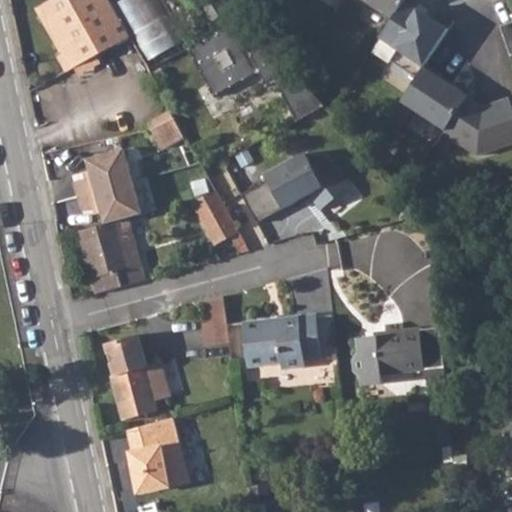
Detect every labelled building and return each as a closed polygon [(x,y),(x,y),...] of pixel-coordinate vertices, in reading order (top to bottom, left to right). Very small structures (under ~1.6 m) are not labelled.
[(130,37),(110,0),(54,0),(38,9),(62,54),(57,56),(66,73),(130,37)] [(118,0),(152,59),(184,41),(160,0),(118,0)] [(221,0),(197,0),(210,21),(228,11),(221,0)] [(362,0),(392,19),(404,0),(362,0)] [(448,29),(404,0),(392,19),(380,38),(398,50),(391,60),(417,77),(426,64),(448,29)] [(233,20),(185,46),(212,94),(256,70),(264,85),(274,80),(295,120),(323,105),(268,40),(249,50),(233,20)] [(511,21),(500,26),(510,56),(511,54),(511,21)] [(446,132),(468,96),(441,79),(443,75),(426,64),(417,77),(385,126),(398,134),(413,111),(446,132)] [(478,102),(468,96),(446,132),(444,135),(478,155),(511,143),(511,106),(509,97),(484,106),(483,109),(477,105),(478,102)] [(173,117),(170,111),(148,123),(151,129),(173,117)] [(173,117),(151,129),(161,147),(183,134),(173,117)] [(260,128),(202,160),(220,189),(277,159),(260,128)] [(104,223),(126,217),(141,212),(121,147),(84,158),(90,176),(72,182),(81,211),(99,205),(104,223)] [(266,179),(240,193),(256,222),(308,194),(320,209),(351,184),(327,154),(313,164),(303,152),(263,174),(266,179)] [(217,192),(189,199),(213,243),(237,229),(217,192)] [(104,223),(79,230),(97,293),(143,279),(126,217),(104,223)] [(223,295),(199,302),(206,345),(229,343),(223,295)] [(277,319),(242,323),(249,368),(281,364),(282,370),(307,367),(306,358),(322,355),(316,313),(298,316),(299,319),(285,321),(286,323),(278,323),(277,319)] [(360,352),(354,357),(356,369),(363,372),(364,384),(384,382),(383,372),(425,368),(445,366),(441,326),(422,328),(422,327),(406,328),(405,322),(386,324),(387,334),(359,337),(360,352)] [(115,375),(113,375),(125,419),(156,410),(154,400),(170,396),(160,362),(148,366),(139,334),(106,344),(115,375)] [(445,366),(425,368),(426,375),(446,374),(445,366)] [(172,418),(130,430),(135,451),(131,451),(133,466),(125,468),(126,478),(135,476),(139,491),(180,483),(171,440),(178,438),(172,418)] [(158,511),(155,503),(139,508),(139,511),(158,511)]
